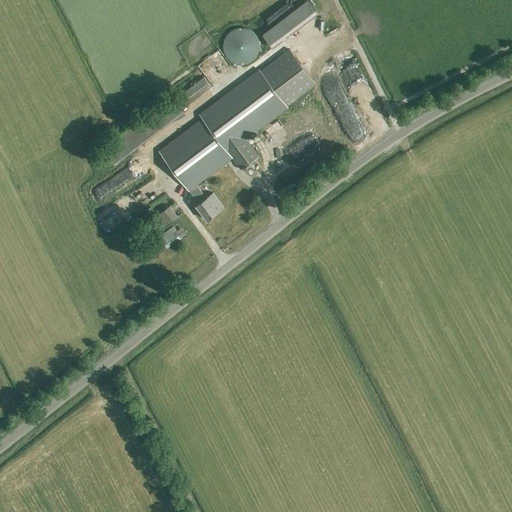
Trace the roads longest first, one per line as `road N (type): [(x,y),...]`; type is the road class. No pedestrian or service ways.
road 1 (tertiary): [(0,447),(353,166),(511,73)]
road 2 (track): [(391,108),(511,47)]
